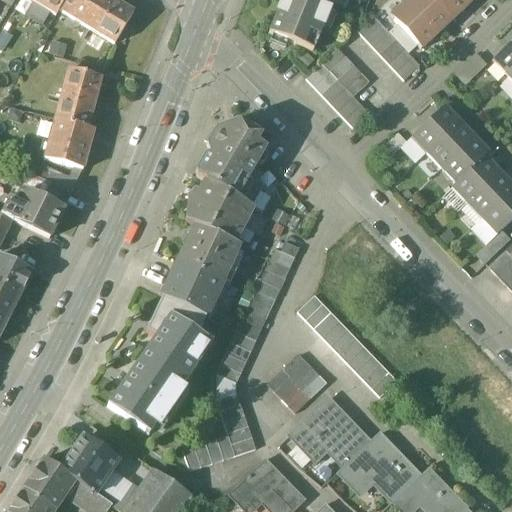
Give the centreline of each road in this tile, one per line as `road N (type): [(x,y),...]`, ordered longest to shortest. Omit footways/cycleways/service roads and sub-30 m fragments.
road 1 (tertiary): [(0,456),(94,275),(200,21)]
road 2 (residential): [(511,0),(350,153),(347,181)]
road 3 (residential): [(347,181),(511,355)]
road 4 (residential): [(347,181),(343,213),(321,236),(251,390)]
road 5 (residential): [(200,21),(347,181)]
